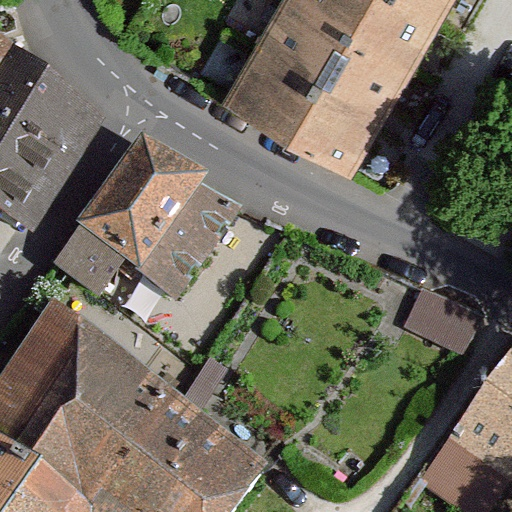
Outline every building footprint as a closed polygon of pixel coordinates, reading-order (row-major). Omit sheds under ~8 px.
[(285,0),(229,99),(345,166),(440,0),(285,0)] [(0,45),(0,69),(11,53),(0,45)] [(0,69),(0,214),(20,229),(90,117),(11,53),(0,69)] [(140,152),(58,266),(98,298),(121,263),(176,301),(239,210),(140,152)] [(417,328),(479,344),(489,305),(427,289),(417,328)] [(58,318),(0,402),(0,452),(83,511),(235,511),(263,473),(58,318)] [(511,366),(431,485),(471,511),(483,511),(508,476),(511,478),(511,366)] [(0,511),(83,511),(0,452),(0,511)]
